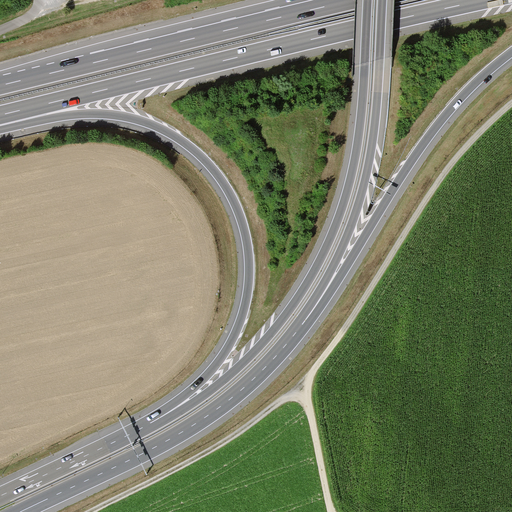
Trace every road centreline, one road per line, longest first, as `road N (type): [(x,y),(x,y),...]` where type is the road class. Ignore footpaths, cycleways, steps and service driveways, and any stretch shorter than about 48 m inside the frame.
road 1 (motorway): [(0,119),(95,112),(158,126),(208,164),(233,201),(247,249),(241,317),(210,372),(150,423)]
road 2 (motorway): [(367,0),(357,148),(318,263),(277,326),(225,380),(150,423)]
road 3 (motorway): [(0,113),(488,0)]
road 4 (motorway): [(370,0),(0,84)]
road 5 (track): [(511,102),(435,184),(299,386)]
road 6 (motorway): [(301,325),(432,131),(511,54)]
road 7 (motorway): [(19,511),(210,414),(301,325)]
road 8 (motorway): [(301,325),(339,254),(368,167),(382,0)]
road 9 (track): [(299,386),(204,451),(87,511)]
road 10 (motorway): [(150,423),(0,496)]
road 11 (track): [(326,511),(299,386)]
